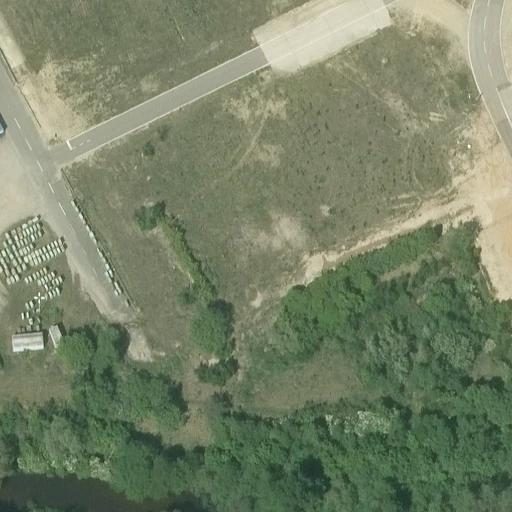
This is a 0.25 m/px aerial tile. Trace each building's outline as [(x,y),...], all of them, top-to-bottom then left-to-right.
[(362,77),(388,135),(412,124),(386,66),(362,77)] [(498,202),(511,197),(511,169),(503,147),(480,155),(498,202)] [(359,207),(404,186),(389,154),(345,175),(359,207)] [(493,251),(511,242),(511,229),(507,218),(483,229),(493,251)] [(242,311),(213,325),(224,348),(253,334),(242,311)] [(11,353),(43,347),(41,337),(9,342),(11,353)]
